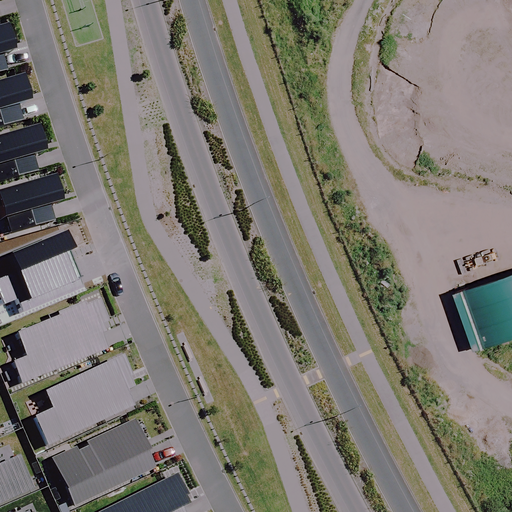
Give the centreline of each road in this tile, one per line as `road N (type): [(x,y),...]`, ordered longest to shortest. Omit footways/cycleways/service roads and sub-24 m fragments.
road 1 (secondary): [(177,0),(258,226),(313,354),(397,511)]
road 2 (secondary): [(350,511),(266,345),(135,0)]
road 3 (residential): [(29,0),(136,319),(229,511)]
